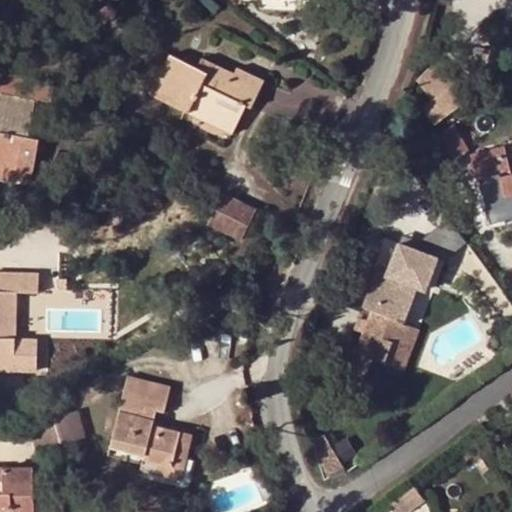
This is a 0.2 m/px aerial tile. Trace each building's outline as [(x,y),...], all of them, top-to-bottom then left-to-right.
[(96,12),(104,22),(116,12),(109,2),(96,12)] [(196,66),(169,53),(149,93),(188,112),(192,105),(226,121),(235,100),(246,104),(250,107),(263,81),(235,66),(231,71),(227,82),(203,70),(198,80),(192,77),(196,66)] [(201,57),(196,66),(192,77),(198,80),(203,70),(227,82),(231,71),(201,57)] [(422,106),(436,124),(466,101),(435,62),(416,77),(433,97),(422,106)] [(59,81),(0,70),(0,169),(13,172),(12,180),(30,183),(39,139),(33,137),(40,99),(55,102),(59,81)] [(188,112),(232,134),(246,104),(235,100),(226,121),(192,105),(188,112)] [(443,157),(467,152),(462,127),(439,131),(443,157)] [(511,173),(510,174),(503,147),(469,155),(475,179),(478,179),(487,217),(504,213),(506,217),(508,219),(511,219),(511,218),(511,173)] [(0,177),(12,180),(13,172),(0,169),(0,177)] [(222,194),(209,222),(242,238),(255,210),(222,194)] [(448,217),(426,237),(446,259),(468,239),(448,217)] [(365,318),(360,331),(345,371),(363,378),(371,359),(393,367),(401,346),(395,343),(402,323),(417,329),(431,290),(374,269),(361,305),(369,307),(365,318)] [(11,371),(35,372),(35,338),(17,338),(16,291),(40,291),(40,273),(0,271),(0,360),(11,361),(11,371)] [(352,328),(360,331),(365,318),(357,315),(352,328)] [(401,346),(393,367),(402,370),(417,329),(402,323),(395,343),(401,346)] [(11,361),(0,360),(0,370),(11,371),(11,361)] [(171,385),(129,376),(109,454),(144,463),(144,459),(173,465),(175,455),(187,459),(193,436),(153,426),(157,410),(163,413),(171,385)] [(52,417),(27,423),(36,451),(60,444),(52,417)] [(314,441),(328,474),(359,460),(345,427),(314,441)] [(141,471),(182,481),(187,459),(175,455),(173,465),(144,459),(144,463),(141,471)] [(0,494),(8,495),(8,502),(7,506),(16,506),(24,506),(24,511),(47,511),(47,505),(32,506),(33,500),(31,467),(0,468),(0,494)] [(394,511),(409,511),(421,503),(411,488),(389,504),(394,511)] [(0,494),(0,502),(8,502),(8,495),(0,494)] [(61,511),(61,498),(33,500),(32,506),(47,505),(47,511),(61,511)]
